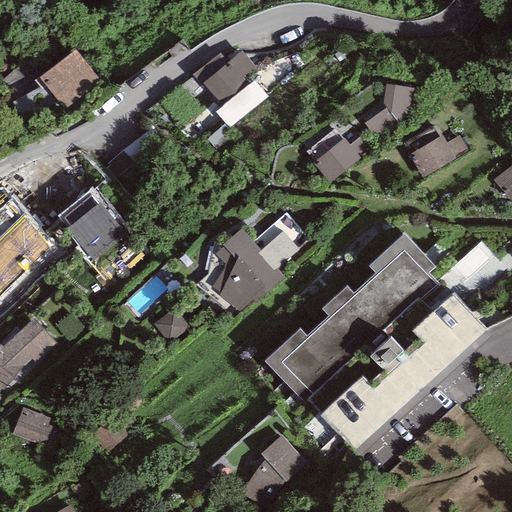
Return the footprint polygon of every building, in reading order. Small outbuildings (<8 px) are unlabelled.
[(76,49),(38,78),(65,114),(103,85),(76,49)] [(220,53),(192,75),(201,86),(202,85),(220,108),(250,84),(246,78),(257,70),(242,51),(227,62),(220,53)] [(254,80),(250,84),(220,108),(215,112),(229,129),(268,98),(254,80)] [(414,88),(385,85),(383,103),(385,107),(365,124),(378,140),(410,114),(414,88)] [(363,135),(350,146),(360,159),(374,148),(363,135)] [(447,143),(442,135),(409,154),(423,178),(468,152),(458,136),(447,143)] [(350,146),(343,138),(313,162),(331,184),(360,159),(350,146)] [(511,164),(494,181),(511,201),(511,164)] [(58,252),(12,195),(0,205),(0,315),(2,317),(58,252)] [(90,197),(64,218),(70,226),(66,229),(93,262),(126,235),(100,203),(97,205),(90,197)] [(260,250),(241,230),(215,254),(224,263),(223,269),(211,287),(239,312),(252,301),(256,304),(284,278),(276,269),(273,270),(257,253),(260,250)] [(435,268),(404,234),(368,266),(375,274),(353,293),(347,287),(322,309),(328,316),(306,336),(299,329),(265,361),(317,418),(363,377),(369,383),(382,371),(386,375),(400,363),(395,358),(418,337),(412,331),(432,312),(420,299),(438,283),(429,273),(435,268)] [(190,327),(173,309),(154,325),(171,344),(190,327)] [(58,344),(33,318),(3,347),(0,344),(0,387),(7,395),(58,344)] [(49,418),(22,408),(13,434),(48,447),(55,427),(47,424),(49,418)] [(133,423),(122,410),(91,434),(106,453),(128,436),(124,431),(133,423)] [(312,467),(281,435),(260,455),(265,461),(257,468),(241,494),(277,511),(279,511),(291,488),(312,467)]
